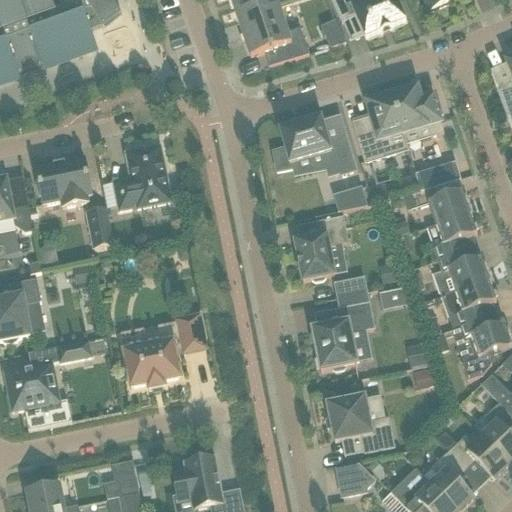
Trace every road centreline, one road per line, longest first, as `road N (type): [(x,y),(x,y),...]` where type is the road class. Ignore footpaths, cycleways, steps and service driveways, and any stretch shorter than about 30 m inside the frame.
road 1 (residential): [(306,511),(229,119)]
road 2 (residential): [(451,52),(229,119)]
road 3 (unclassified): [(0,457),(225,411)]
road 4 (residential): [(511,220),(451,52)]
road 5 (residential): [(0,152),(132,125)]
road 6 (residential): [(229,119),(188,0)]
